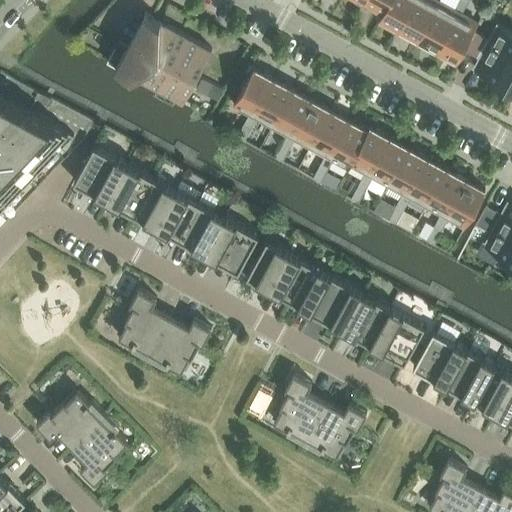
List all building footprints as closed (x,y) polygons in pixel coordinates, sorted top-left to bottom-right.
[(366,0),(383,9),(380,16),(381,17),(389,0),(366,0)] [(389,0),(381,17),(400,27),(414,0),(389,0)] [(437,0),(414,0),(400,27),(419,38),(439,1),(437,0)] [(458,0),(454,9),(439,1),(419,38),(438,48),(464,0),(458,0)] [(462,13),(468,0),(464,0),(438,48),(458,59),(478,22),(462,13)] [(183,101),(212,48),(145,11),(127,45),(118,40),(107,59),(183,101)] [(490,77),(488,80),(502,88),(511,69),(511,31),(501,25),(500,28),(498,27),(484,53),(491,57),(483,73),(490,77)] [(486,38),(474,31),(464,49),(477,56),(486,38)] [(250,112),(237,135),(241,137),(274,77),(254,66),(234,103),(250,112)] [(511,69),(502,88),(511,92),(511,69)] [(273,124),(293,87),(274,77),(241,137),(245,139),(258,116),(273,124)] [(202,78),(197,89),(203,92),(208,81),(202,78)] [(279,158),(312,98),(293,87),(273,124),(288,133),(275,156),(279,158)] [(0,226),(85,138),(0,91),(0,226)] [(311,145),(331,108),(312,98),(279,158),(283,160),(296,137),(311,145)] [(317,178),(350,118),(331,108),(311,145),(326,153),(313,176),(317,178)] [(370,125),(368,128),(350,118),(317,178),(321,181),(334,158),(349,166),(371,125),(370,125)] [(355,199),(390,136),(371,125),(349,166),(350,167),(352,163),(366,171),(351,197),(355,199)] [(389,183),(409,146),(390,136),(355,199),(359,201),(373,175),(389,183)] [(95,143),(75,180),(109,199),(129,162),(95,143)] [(393,220),(428,157),(409,146),(389,183),(403,191),(389,218),(393,220)] [(427,204),(447,167),(428,157),(393,220),(397,222),(411,196),(427,204)] [(129,162),(109,199),(136,214),(156,177),(129,162)] [(431,241),(466,177),(447,167),(427,204),(441,212),(427,238),(431,241)] [(156,177),(136,214),(157,225),(177,188),(156,177)] [(465,225),(486,188),(466,177),(431,241),(435,243),(449,216),(465,225)] [(177,188),(157,225),(178,237),(198,200),(195,198),(201,188),(182,178),(177,188)] [(198,200),(178,237),(205,252),(226,215),(198,200)] [(489,229),(498,212),(486,205),(477,222),(478,223),(484,226),(489,229)] [(226,215),(205,252),(239,270),(249,251),(253,243),(259,233),(226,215)] [(489,244),(488,247),(511,260),(511,216),(509,221),(501,217),(487,243),(489,244)] [(478,223),(470,238),(476,241),(484,226),(478,223)] [(257,256),(247,275),(269,287),(290,250),(267,237),(262,248),(257,256)] [(253,243),(249,251),(257,256),(262,248),(253,243)] [(290,250),(269,287),(291,298),(311,261),(290,250)] [(311,261),(291,298),(312,310),(332,273),(311,261)] [(332,273),(312,310),(344,328),(364,291),(332,273)] [(134,343),(132,346),(148,355),(169,318),(151,308),(157,296),(139,286),(130,303),(133,304),(126,318),(128,320),(119,335),(134,343)] [(364,291),(344,328),(372,343),(392,306),(364,291)] [(392,306),(372,343),(405,361),(425,324),(392,306)] [(194,316),(188,328),(169,318),(148,355),(165,364),(167,361),(181,369),(190,353),(192,355),(200,340),(203,342),(212,326),(194,316)] [(434,328),(413,366),(447,384),(468,347),(434,328)] [(468,347),(447,384),(475,399),(495,362),(468,347)] [(511,371),(495,362),(475,399),(496,411),(511,380),(511,371)] [(289,427),(287,431),(304,440),(324,403),(306,392),(312,381),(294,371),(285,387),(289,389),(281,403),(283,404),(275,419),(289,427)] [(511,380),(496,411),(511,419),(511,380)] [(51,436),(61,426),(76,441),(106,412),(93,399),(90,401),(79,390),(67,401),(65,399),(53,411),(51,408),(37,421),(51,436)] [(349,401),(343,413),(324,403),(304,440),(321,449),(322,445),(337,453),(345,438),(347,439),(355,425),(358,427),(367,411),(349,401)] [(116,428),(119,425),(106,412),(76,441),(90,456),(81,466),(95,480),(108,467),(106,464),(118,453),(116,451),(128,440),(116,428)] [(443,511),(465,511),(479,487),(461,477),(467,466),(449,456),(440,472),(444,474),(436,488),(438,489),(430,504),(443,511)] [(0,471),(0,511),(12,511),(26,499),(0,471)] [(511,490),(504,486),(498,498),(479,487),(465,511),(509,511),(510,511),(511,511),(511,490)]
